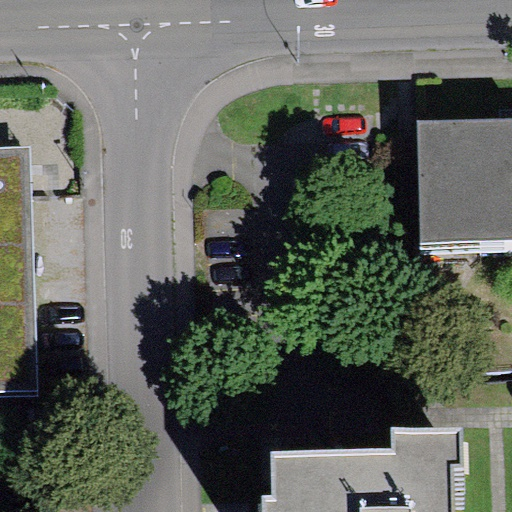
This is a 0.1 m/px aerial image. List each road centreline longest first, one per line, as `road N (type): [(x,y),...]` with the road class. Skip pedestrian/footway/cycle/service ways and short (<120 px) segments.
road 1 (residential): [(128,24),(143,511)]
road 2 (residential): [(128,24),(511,16)]
road 3 (residential): [(0,27),(128,24)]
